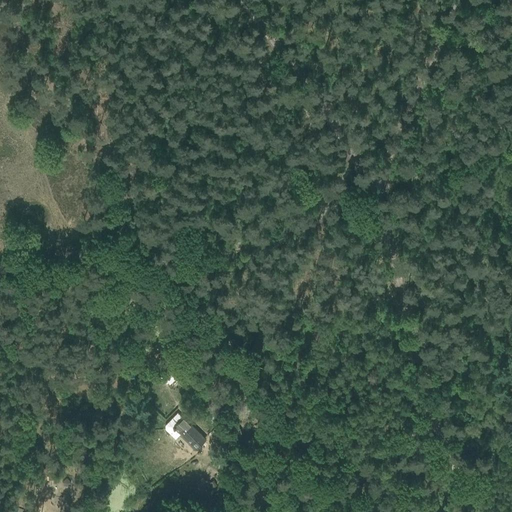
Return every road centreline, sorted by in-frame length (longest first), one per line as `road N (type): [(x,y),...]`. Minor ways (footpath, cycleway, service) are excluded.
road 1 (track): [(0,271),(100,246),(158,260),(193,254),(376,191)]
road 2 (track): [(474,511),(375,210),(376,191)]
road 3 (track): [(444,421),(207,511)]
road 4 (track): [(376,191),(239,0)]
road 5 (track): [(462,0),(376,191)]
road 6 (track): [(376,191),(511,141)]
